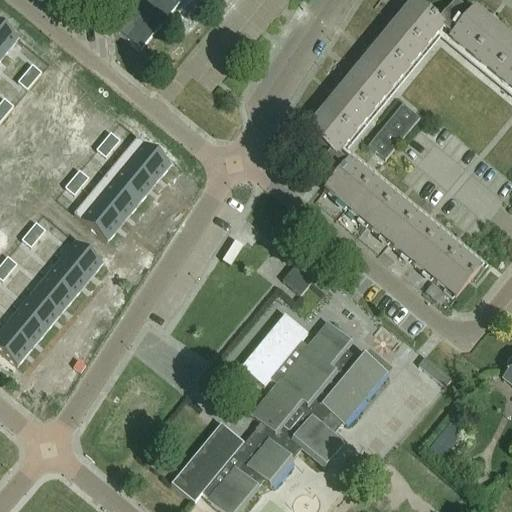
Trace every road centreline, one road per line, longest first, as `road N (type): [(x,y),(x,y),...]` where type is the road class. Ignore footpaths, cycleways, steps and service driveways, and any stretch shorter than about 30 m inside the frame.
road 1 (residential): [(231,169),(270,184),(445,333),(465,336),(511,290)]
road 2 (residential): [(51,453),(231,169)]
road 3 (residential): [(10,0),(205,157),(231,169)]
road 4 (residential): [(231,169),(342,0)]
